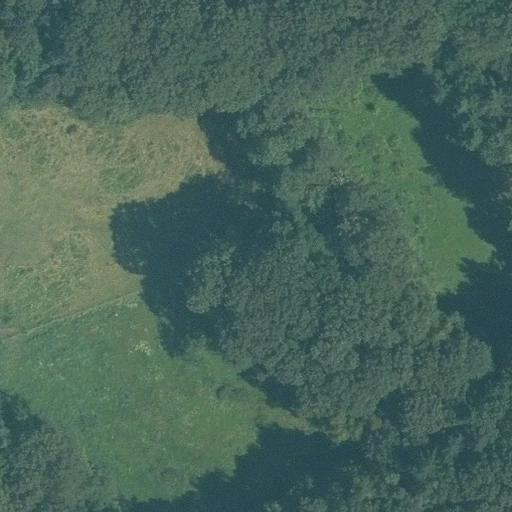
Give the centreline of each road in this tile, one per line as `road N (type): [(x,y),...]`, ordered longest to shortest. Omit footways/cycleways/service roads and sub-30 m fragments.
road 1 (track): [(501,0),(188,46),(312,195),(511,408)]
road 2 (track): [(0,73),(188,46)]
